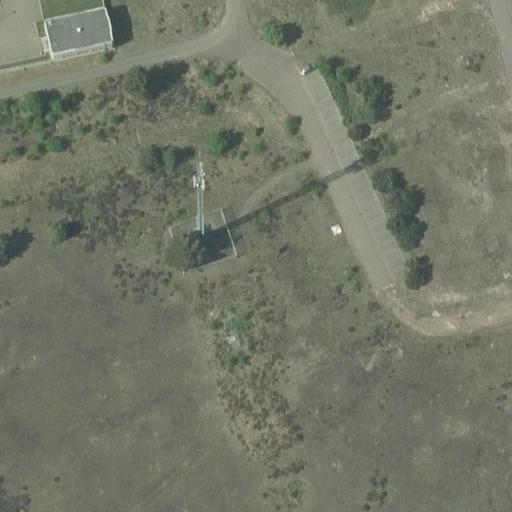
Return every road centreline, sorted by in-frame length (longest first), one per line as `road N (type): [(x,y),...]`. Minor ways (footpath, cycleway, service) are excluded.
road 1 (unclassified): [(236,35),(302,109),(381,285)]
road 2 (unclassified): [(0,95),(236,35)]
